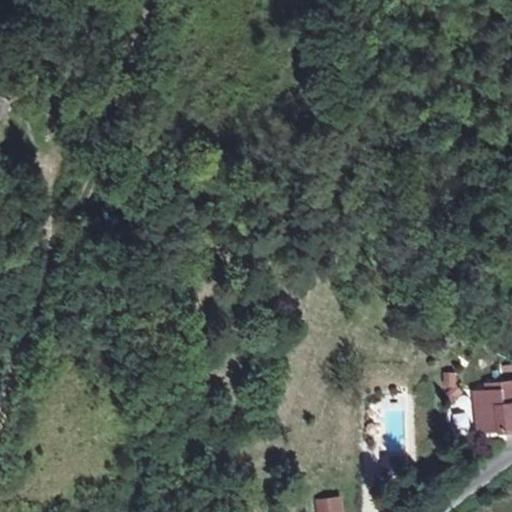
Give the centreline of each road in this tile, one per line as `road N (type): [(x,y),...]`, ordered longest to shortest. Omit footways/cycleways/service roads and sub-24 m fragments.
road 1 (track): [(0,414),(43,278),(154,0)]
road 2 (track): [(43,278),(41,155),(27,143)]
